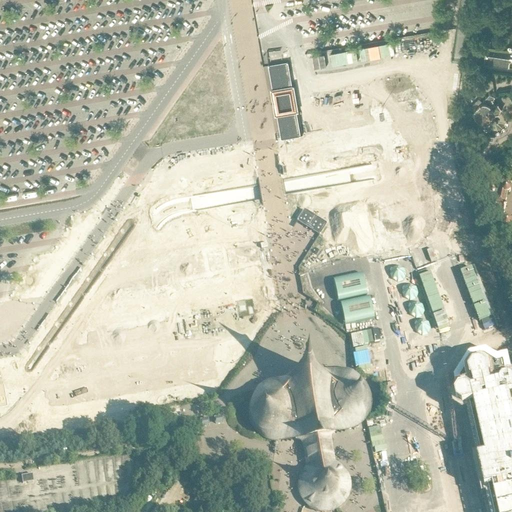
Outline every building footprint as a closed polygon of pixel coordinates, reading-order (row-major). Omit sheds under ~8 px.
[(509,58),(485,55),(484,64),(508,67),(509,58)] [(288,62),(269,66),(281,141),(301,137),(288,62)] [(489,117),(491,115),(490,113),(492,115),(499,114),(502,108),(501,108),(500,106),(498,103),(495,103),(492,102),(494,99),(494,96),(489,95),(482,101),(479,98),(470,106),(474,109),(474,113),(474,115),(476,117),(477,119),(480,120),(482,121),(485,122),(487,119),(488,120),(490,118),(489,117)] [(503,192),(493,190),(491,198),(497,200),(494,212),(497,212),(505,214),(506,209),(507,205),(505,204),(508,193),(511,192),(511,190),(511,187),(510,186),(508,185),(504,185),(503,188),(503,190),(503,192)] [(327,225),(304,211),(297,223),(319,238),(327,225)] [(511,219),(510,217),(508,216),(505,218),(503,220),(503,223),(499,227),(496,231),(508,242),(511,237),(511,219)] [(511,251),(500,253),(509,281),(511,281),(511,251)] [(441,330),(435,334),(439,340),(445,336),(441,330)] [(456,399),(455,400),(457,407),(458,407),(462,410),(463,410),(463,411),(470,409),(472,415),(471,415),(471,416),(472,416),(474,423),(473,423),(473,424),(474,424),(475,430),(475,431),(476,431),(476,434),(477,438),(476,438),(477,439),(479,445),(478,446),(478,447),(479,447),(480,453),(480,454),(481,454),(482,460),(481,461),(481,460),(477,460),(478,465),(479,465),(482,478),(485,490),(484,490),(485,494),(485,495),(489,494),(489,493),(489,492),(491,498),(491,499),(490,499),(490,500),(491,500),(493,506),(492,506),(492,508),(493,507),(493,511),(511,511),(511,383),(510,382),(510,381),(509,381),(509,378),(508,376),(508,375),(508,374),(508,375),(506,369),(507,369),(507,368),(506,368),(505,363),(506,362),(505,361),(505,362),(505,361),(504,361),(497,363),(497,362),(496,362),(491,359),(492,359),(491,358),(490,359),(487,356),(486,356),(486,355),(485,355),(484,355),(484,356),(479,357),(479,356),(478,357),(472,358),(471,358),(470,359),(471,359),(468,364),(467,364),(467,365),(467,366),(465,369),(463,372),(462,373),(461,373),(462,374),(459,379),(458,378),(458,379),(458,380),(459,380),(459,383),(460,385),(459,386),(459,387),(460,386),(461,392),(461,393),(459,393),(456,399)] [(304,457),(307,467),(320,464),(333,462),(331,453),(327,440),(335,433),(348,428),(356,425),(358,423),(360,421),(362,419),(364,417),(365,414),(367,412),(368,409),(368,407),(369,404),(369,401),(369,399),(368,396),(368,392),(366,390),(365,387),(364,384),(361,381),(359,379),(353,378),(344,376),(322,378),(299,372),(282,385),(255,392),(248,402),(245,417),(248,427),(252,432),(259,437),(275,442),(277,441),(283,442),(293,442),(300,446),(304,457)] [(307,467),(307,468),(303,474),(300,479),(299,485),(299,491),(301,498),(305,503),(310,508),(315,511),(320,511),(328,511),(335,510),(338,508),(341,507),(345,502),(348,496),(349,489),(347,489),(347,483),(345,478),(347,477),(341,468),(333,464),(333,462),(320,464),(307,467)] [(25,476),(21,477),(22,483),(33,482),(32,475),(25,476)]
